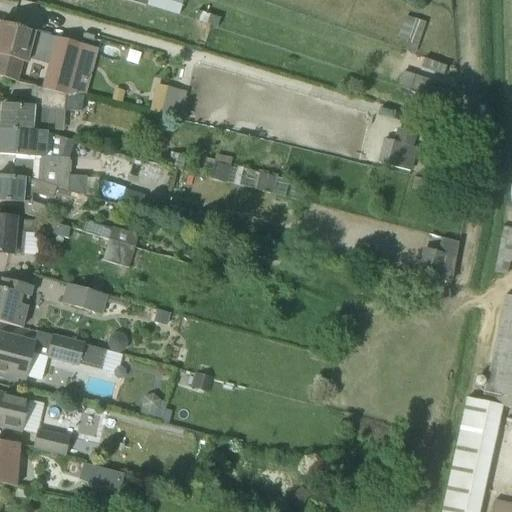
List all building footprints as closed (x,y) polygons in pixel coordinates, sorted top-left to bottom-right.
[(151,0),(150,5),(183,11),(185,0),(151,0)] [(419,44),(426,24),(406,17),(399,37),(407,40),(404,51),(415,55),(419,44)] [(70,95),(82,46),(59,40),(0,24),(0,78),(7,81),(18,84),(24,64),(27,64),(27,61),(48,67),(42,88),(70,95)] [(432,89),(434,82),(403,73),(398,87),(430,97),(446,102),(455,105),(457,98),(448,95),(448,94),(432,89)] [(188,94),(156,85),(149,113),(181,121),(188,94)] [(47,136),(48,112),(64,113),(64,112),(82,114),(83,98),(69,96),(70,95),(42,88),(41,90),(31,88),(29,108),(2,106),(0,129),(0,130),(41,134),(47,136)] [(447,127),(454,106),(430,98),(424,119),(447,127)] [(45,159),(47,136),(41,134),(0,130),(0,155),(39,159),(38,183),(54,188),(54,189),(57,189),(57,190),(68,193),(68,177),(69,160),(45,159)] [(412,147),(416,135),(397,130),(394,143),(412,147)] [(447,141),(439,137),(435,143),(443,147),(447,141)] [(417,150),(383,141),(377,165),(411,174),(417,150)] [(187,158),(171,153),(168,167),(183,172),(187,158)] [(214,162),(209,179),(227,184),(231,167),(214,162)] [(511,170),(511,171),(507,177),(504,184),(503,192),(503,200),(506,207),(510,214),(511,216),(511,170)] [(276,178),(262,175),(257,191),(271,195),(276,178)] [(77,196),(68,193),(57,190),(57,189),(54,189),(54,188),(38,183),(37,183),(29,180),(0,177),(0,202),(24,204),(24,215),(46,222),(50,210),(32,204),(33,196),(53,203),(54,200),(74,206),(77,196)] [(68,177),(68,193),(77,196),(85,199),(87,178),(68,177)] [(428,194),(431,184),(414,179),(411,189),(428,194)] [(297,201),(301,187),(292,184),(288,199),(297,201)] [(126,191),(121,207),(134,210),(138,194),(126,191)] [(23,256),(24,242),(14,241),(15,233),(69,237),(70,229),(46,222),(24,215),(23,222),(16,221),(16,220),(0,218),(0,254),(13,256),(13,255),(23,256)] [(137,237),(112,229),(112,231),(85,223),(82,234),(109,242),(133,249),(137,237)] [(458,242),(441,237),(438,249),(423,245),(415,269),(437,276),(446,278),(451,280),(458,242)] [(277,264),(280,254),(228,238),(225,247),(277,264)] [(127,271),(133,249),(109,242),(103,262),(127,271)] [(23,298),(26,286),(2,280),(0,288),(0,323),(22,329),(27,308),(21,306),(23,298)] [(101,316),(106,299),(67,287),(62,304),(101,316)] [(482,404),(501,408),(511,410),(511,298),(505,297),(482,404)] [(169,314),(158,310),(154,321),(165,324),(169,314)] [(0,373),(25,380),(34,345),(0,336),(0,373)] [(78,367),(84,346),(53,337),(47,359),(78,367)] [(78,366),(101,372),(106,352),(84,346),(78,366)] [(207,393),(212,378),(196,373),(192,388),(207,393)] [(0,427),(22,432),(29,402),(0,395),(0,427)] [(160,401),(154,395),(145,397),(142,406),(149,413),(158,410),(160,401)] [(478,511),(501,408),(482,404),(465,400),(440,511),(478,511)] [(34,449),(65,457),(69,439),(38,432),(34,449)] [(0,485),(15,490),(19,447),(0,443),(0,485)] [(87,459),(83,478),(123,487),(128,469),(87,459)] [(305,511),(316,502),(301,487),(287,501),(298,511),(305,511)] [(511,511),(511,506),(494,502),(491,511),(511,511)]
